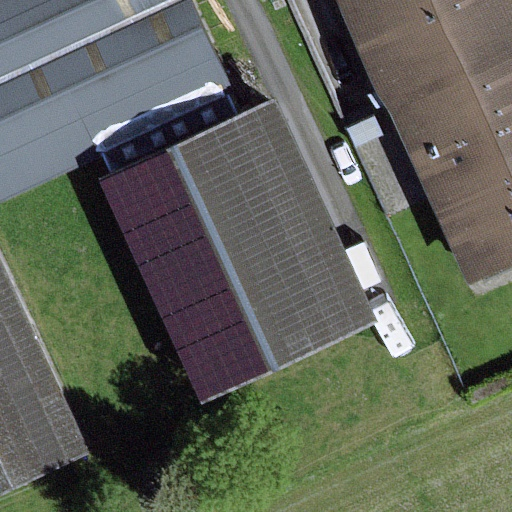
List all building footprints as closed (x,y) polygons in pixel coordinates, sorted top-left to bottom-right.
[(0,0),(0,196),(105,148),(241,85),(201,0),(0,0)] [(511,0),(353,0),(399,101),(511,50),(511,0)] [(511,50),(399,101),(349,125),(389,215),(439,195),(476,274),(511,258),(511,50)] [(109,167),(212,391),(387,311),(284,87),(249,103),(241,85),(105,148),(113,165),(109,167)] [(0,491),(97,448),(0,236),(0,491)]
